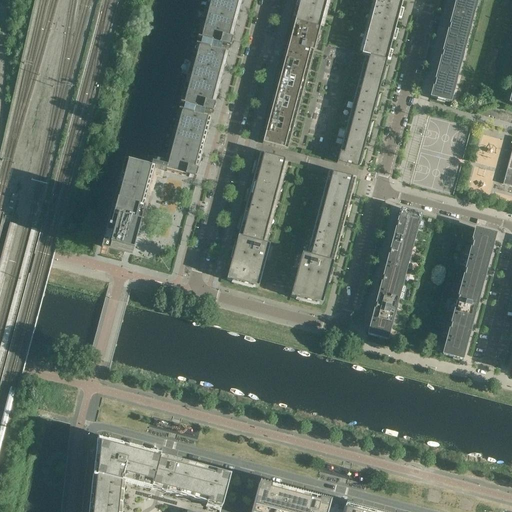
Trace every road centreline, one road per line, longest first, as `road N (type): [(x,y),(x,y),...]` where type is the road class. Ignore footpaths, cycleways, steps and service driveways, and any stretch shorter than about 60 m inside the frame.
road 1 (residential): [(198,288),(267,0)]
road 2 (residential): [(249,465),(94,427),(77,511)]
road 3 (residential): [(380,190),(430,0)]
road 4 (residential): [(425,511),(249,465)]
road 5 (unclassified): [(198,288),(333,328),(343,322)]
road 6 (residential): [(343,322),(380,190)]
road 7 (residential): [(511,226),(380,190)]
